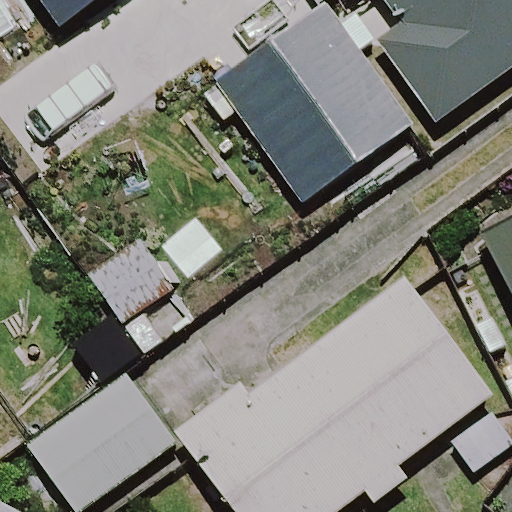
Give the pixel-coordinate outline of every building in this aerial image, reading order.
[(36,0),(57,29),(97,0),(36,0)] [(378,44),(437,124),(511,69),(511,0),(384,0),(403,26),(378,44)] [(414,126),(323,3),(213,85),(304,207),(414,126)] [(511,218),(481,236),(511,297),(511,218)] [(138,240),(88,277),(124,326),(174,288),(138,240)] [(496,399),(406,280),(250,397),(241,386),(174,436),(231,511),(345,511),(366,497),(375,508),(410,482),(401,470),(496,399)] [(85,511),(176,445),(124,376),(26,450),(73,511),(85,511)] [(0,511),(19,511),(0,501),(0,511)]
